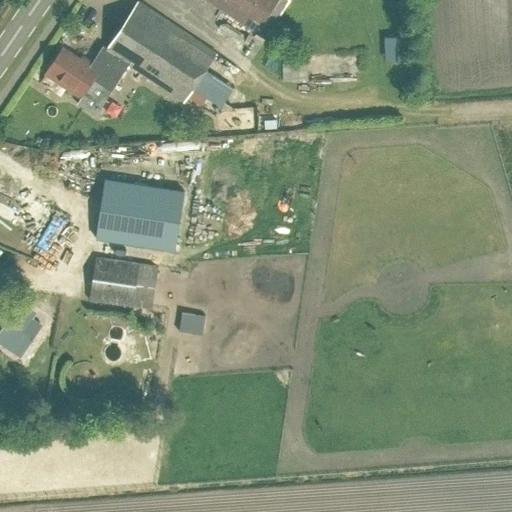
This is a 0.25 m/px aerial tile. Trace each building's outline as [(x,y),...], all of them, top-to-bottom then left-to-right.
[(209,0),(258,32),(278,0),(209,0)] [(63,86),(82,99),(95,78),(111,88),(126,66),(184,103),(193,89),(204,95),(215,77),(205,71),(217,52),(139,1),(97,65),(83,56),(81,60),(63,48),(48,70),(66,82),(63,86)] [(281,79),(301,79),(301,55),(281,55),(281,79)] [(105,179),(96,238),(175,250),(184,191),(105,179)] [(150,308),(157,265),(139,263),(96,256),(89,299),(133,305),(150,308)] [(16,310),(1,331),(26,348),(40,326),(31,320),(35,313),(30,309),(25,316),(16,310)] [(182,312),(179,331),(191,332),(194,313),(182,312)]
